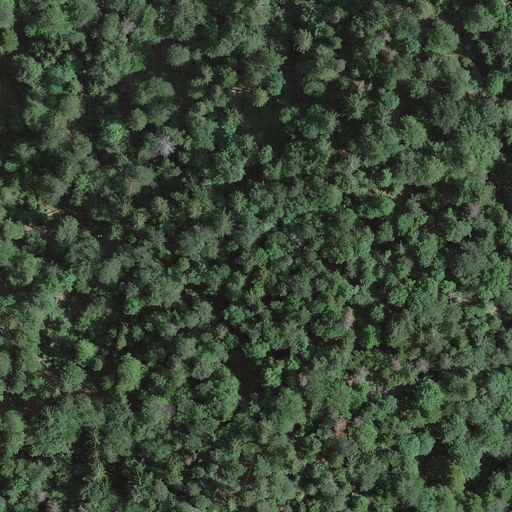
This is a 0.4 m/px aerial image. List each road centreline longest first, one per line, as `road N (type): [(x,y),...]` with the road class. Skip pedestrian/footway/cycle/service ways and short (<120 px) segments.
road 1 (track): [(442,511),(405,415),(369,387),(325,371),(300,371),(149,419),(53,427),(0,422)]
road 2 (track): [(511,148),(385,109),(286,142),(72,175),(0,174)]
